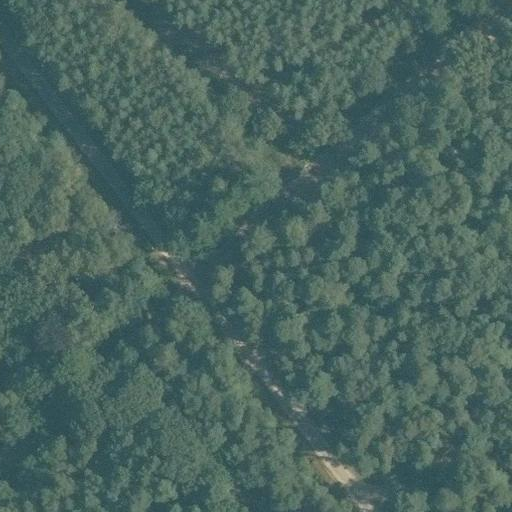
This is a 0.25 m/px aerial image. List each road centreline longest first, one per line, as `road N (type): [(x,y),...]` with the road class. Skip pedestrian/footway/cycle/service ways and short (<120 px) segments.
road 1 (unclassified): [(368,511),(0,31)]
road 2 (track): [(88,380),(511,0)]
road 3 (track): [(386,511),(511,378)]
road 4 (track): [(0,462),(88,380)]
